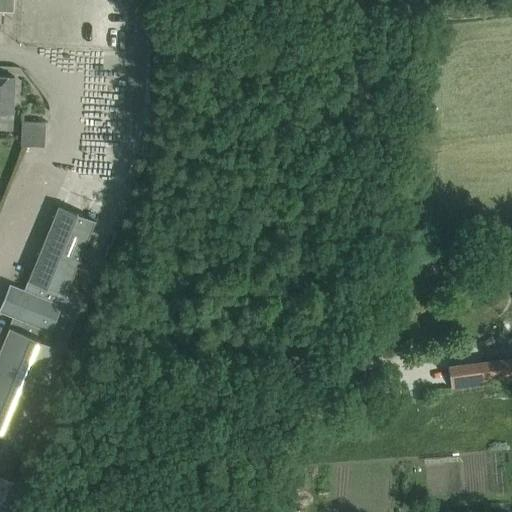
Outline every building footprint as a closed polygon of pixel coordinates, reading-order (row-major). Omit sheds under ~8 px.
[(0,0),(0,10),(13,11),(13,0),(0,0)] [(0,113),(13,114),(14,77),(0,76),(0,113)] [(98,94),(103,114),(110,112),(116,136),(129,133),(118,89),(98,94)] [(21,146),(30,146),(32,122),(22,122),(21,146)] [(58,205),(24,290),(14,286),(3,313),(13,317),(0,347),(0,432),(33,446),(72,352),(64,349),(81,307),(76,295),(67,291),(96,221),(58,205)] [(469,383),(481,381),(481,382),(511,377),(511,355),(478,360),(478,361),(466,363),(466,361),(446,365),(447,375),(449,375),(451,388),(470,386),(469,383)]
